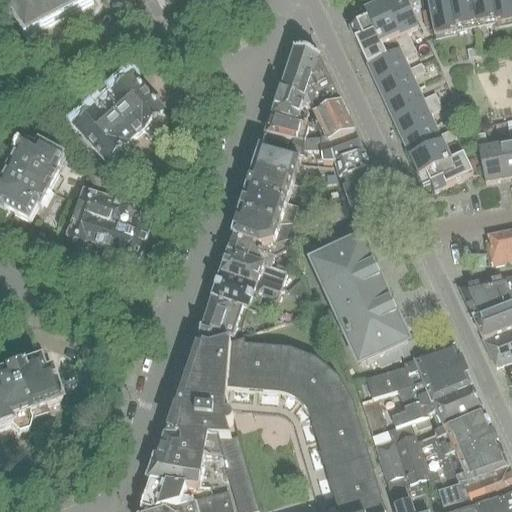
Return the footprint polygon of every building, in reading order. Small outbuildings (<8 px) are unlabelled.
[(94,6),(90,0),(14,0),(6,5),(25,42),(94,6)] [(162,0),(168,9),(185,0),(162,0)] [(403,0),(402,0),(375,13),(387,37),(415,24),(403,0)] [(511,24),(511,0),(426,0),(434,39),(456,35),(455,30),(494,23),(495,27),(511,24)] [(350,32),(358,51),(387,37),(375,13),(365,17),(368,24),(350,32)] [(431,27),(428,14),(421,15),(424,28),(431,27)] [(415,24),(387,37),(358,51),(367,69),(412,47),(408,38),(419,32),(415,24)] [(367,69),(376,89),(409,74),(404,63),(417,57),(412,47),(367,69)] [(296,54),(282,96),(305,105),(320,63),(315,61),(317,55),(314,50),(308,48),(303,51),(301,56),(296,54)] [(469,62),(481,60),(480,51),(467,54),(469,62)] [(304,130),(309,132),(320,131),(317,123),(342,110),(320,63),(305,105),(302,116),(309,121),(304,130)] [(376,89),(385,108),(417,93),(412,82),(425,76),(422,68),(409,74),(376,89)] [(108,114),(136,144),(144,137),(150,144),(167,129),(160,122),(164,119),(133,85),(112,104),(116,107),(108,114)] [(385,108),(393,126),(439,105),(435,98),(422,104),(417,93),(385,108)] [(273,120),(304,130),(309,121),(302,116),(305,105),(282,96),(273,120)] [(393,126),(402,144),(434,129),(429,119),(442,113),(439,105),(393,126)] [(320,131),(309,132),(302,150),(325,146),(328,150),(356,139),(342,110),(317,123),(320,131)] [(136,144),(108,114),(98,123),(95,119),(76,136),(108,170),(110,167),(117,174),(132,160),(126,154),(136,144)] [(267,139),(294,147),(302,150),(309,132),(304,130),(273,120),(267,139)] [(411,163),(456,142),(452,134),(439,140),(434,129),(402,144),(411,163)] [(506,184),(511,182),(511,131),(508,132),(511,146),(499,149),(506,184)] [(476,139),(485,188),(506,184),(499,149),(487,151),(484,137),(476,139)] [(294,147),(267,139),(263,152),(290,160),(294,147)] [(325,146),(302,150),(306,152),(302,165),(306,167),(309,160),(322,161),(324,170),(334,168),(335,169),(364,157),(356,139),(328,150),(325,146)] [(464,160),(456,142),(411,163),(419,182),(426,179),(464,160)] [(19,159),(10,175),(49,197),(57,182),(54,180),(63,164),(27,143),(23,150),(20,148),(15,157),(19,159)] [(255,176),(295,189),(302,168),(262,155),(260,162),(259,162),(255,176)] [(372,174),(364,157),(335,169),(340,183),(348,180),(348,182),(372,174)] [(434,198),(462,185),(473,180),(464,160),(426,179),(434,198)] [(372,174),(340,185),(347,204),(379,190),(372,174)] [(40,213),(49,197),(10,175),(1,191),(0,190),(0,215),(5,218),(6,216),(27,227),(36,211),(40,213)] [(295,189),(255,176),(253,184),(252,183),(248,197),(249,197),(289,210),(289,209),(295,189)] [(379,190),(347,204),(352,219),(387,207),(379,190)] [(106,252),(119,209),(107,205),(108,201),(86,193),(71,240),(72,249),(81,253),(88,246),(106,252)] [(242,217),(242,218),(278,228),(293,229),(298,212),(289,209),(289,210),(249,197),(246,205),(242,217)] [(344,203),(327,206),(328,217),(345,214),(344,203)] [(119,209),(106,252),(122,257),(123,266),(133,269),(140,262),(155,216),(131,208),(129,213),(119,209)] [(386,212),(376,216),(386,237),(396,232),(386,212)] [(349,223),(347,216),(341,217),(342,224),(349,223)] [(278,228),(242,218),(240,226),(239,226),(235,239),(236,239),(235,242),(236,242),(251,247),(251,248),(275,257),(287,251),(284,245),(295,240),(293,229),(278,228)] [(511,264),(511,235),(488,240),(493,268),(511,264)] [(300,240),(287,246),(290,254),(303,248),(300,240)] [(229,258),(222,280),(255,291),(257,285),(285,294),(286,292),(283,291),(288,277),(270,271),(275,257),(251,248),(251,247),(236,242),(235,247),(234,247),(230,258),(229,258)] [(403,361),(404,363),(422,355),(417,344),(408,348),(396,321),(391,310),(379,285),(374,274),(362,247),(361,247),(358,248),(358,249),(317,267),(314,268),(315,269),(314,269),(314,270),(359,366),(358,366),(360,369),(361,369),(361,370),(364,368),(364,369),(376,363),(380,372),(403,361)] [(281,305),(285,294),(257,285),(255,291),(222,280),(214,303),(246,314),(252,316),(258,297),(281,305)] [(302,283),(289,294),(288,297),(312,304),(302,283)] [(505,287),(503,283),(461,292),(460,293),(473,322),(475,321),(475,322),(492,316),(511,308),(511,289),(509,285),(505,287)] [(246,314),(214,303),(213,303),(204,330),(203,329),(200,340),(199,343),(201,344),(200,347),(208,350),(225,345),(227,342),(231,343),(238,341),(246,314)] [(475,321),(473,322),(484,346),(511,337),(511,308),(492,316),(475,322),(475,321)] [(511,337),(484,346),(496,372),(511,367),(511,337)] [(184,386),(182,391),(228,394),(240,395),(243,350),(242,346),(231,349),(228,349),(227,345),(207,350),(197,347),(190,368),(188,371),(186,375),(185,378),(184,383),(184,386)] [(384,511),(372,472),(367,453),(351,405),(336,381),(314,364),(288,354),(243,350),(242,346),(231,349),(228,394),(240,395),(277,398),(284,399),(290,401),(296,405),(299,407),(304,412),(308,417),(311,424),(337,511),(384,511)] [(399,396),(421,387),(463,373),(455,355),(366,384),(372,404),(399,396)] [(45,360),(11,372),(27,418),(60,406),(45,360)] [(30,426),(27,418),(11,372),(0,375),(0,435),(10,432),(17,436),(27,433),(30,426)] [(473,394),(463,373),(421,387),(399,396),(407,420),(430,411),(473,394)] [(260,511),(238,437),(233,420),(232,418),(230,417),(228,416),(226,416),(227,405),(228,394),(182,391),(179,401),(165,442),(206,445),(216,445),(224,465),(226,470),(225,471),(226,472),(237,511),(260,511)] [(393,425),(396,434),(388,436),(391,446),(376,451),(379,463),(486,423),(473,394),(430,411),(407,420),(393,425)] [(425,478),(499,450),(486,423),(379,463),(386,486),(403,481),(403,479),(424,473),(425,478)] [(388,436),(373,441),(376,451),(391,446),(388,436)] [(196,464),(224,465),(216,445),(206,445),(165,442),(158,463),(155,463),(149,483),(147,483),(147,485),(151,485),(183,488),(200,489),(202,472),(195,471),(196,464)] [(473,486),(510,475),(499,450),(425,478),(424,473),(403,479),(403,481),(386,486),(394,511),(411,506),(413,511),(428,511),(424,499),(459,488),(473,486)] [(511,479),(510,475),(473,486),(473,487),(438,498),(442,511),(461,511),(479,506),(479,507),(481,507),(488,504),(490,511),(491,511),(511,505),(511,479)] [(151,485),(141,511),(165,511),(195,505),(196,511),(232,511),(227,495),(212,500),(209,492),(199,492),(200,489),(183,488),(151,485)]
